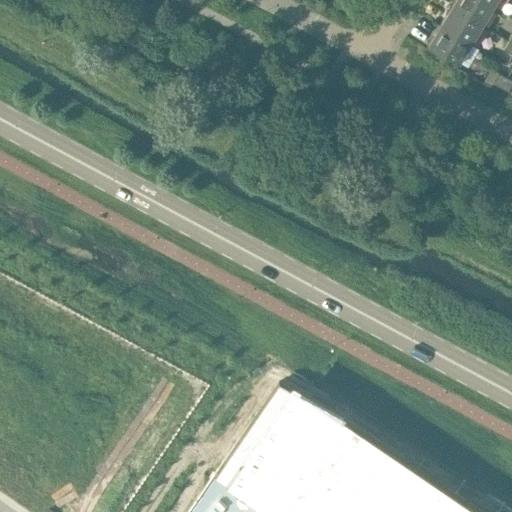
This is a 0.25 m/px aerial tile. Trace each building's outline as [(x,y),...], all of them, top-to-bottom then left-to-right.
[(481,24),(492,6),(482,0),(454,0),(451,6),(481,24)] [(470,43),(481,24),(451,6),(439,24),(470,43)] [(470,43),(439,24),(428,43),(458,62),(470,43)] [(511,54),(511,43),(508,41),(503,49),(511,54)] [(500,86),(505,76),(497,72),(492,82),(500,86)] [(511,79),(505,76),(500,86),(508,91),(511,83),(511,79)] [(214,472),(213,474),(254,502),(247,511),(483,511),(342,415),(344,412),(291,383),(289,386),(277,380),(257,410),(215,472),(214,472)]
